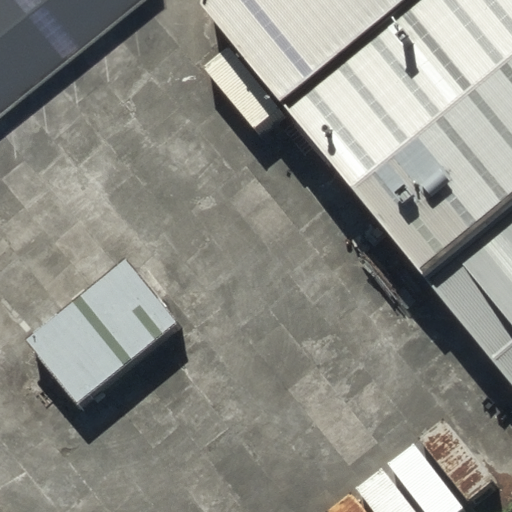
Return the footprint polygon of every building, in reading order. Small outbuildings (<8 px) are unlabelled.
[(0,0),(0,107),(125,0),(0,0)] [(450,0),(307,123),(446,299),(511,244),(511,14),(500,0),(450,0)] [(511,378),(511,244),(446,299),(511,378)] [(189,340),(137,274),(35,356),(87,421),(189,340)] [(468,450),(440,472),(470,511),(511,511),(511,463),(491,480),(468,450)]
